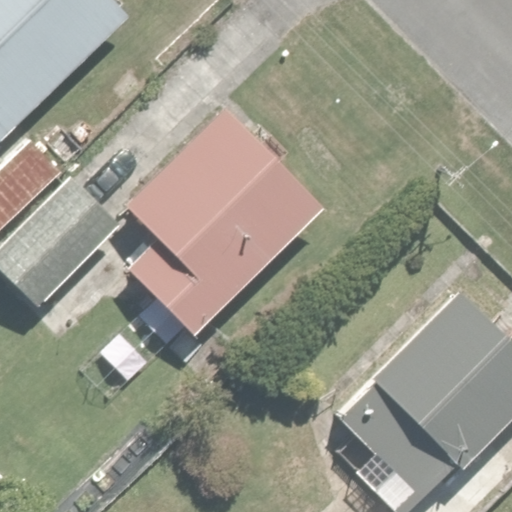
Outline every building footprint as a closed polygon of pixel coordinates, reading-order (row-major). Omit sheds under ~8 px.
[(0,0),(0,116),(5,113),(114,7),(106,0),(0,0)] [(315,193),(223,92),(113,192),(144,226),(115,252),(177,319),(315,193)] [(5,113),(0,116),(0,213),(54,162),(5,113)] [(54,162),(0,213),(0,272),(22,295),(107,214),(54,162)] [(511,294),(466,248),(449,265),(357,355),(366,364),(325,405),(372,453),(352,473),(390,511),(511,390),(511,294)] [(357,511),(345,502),(337,511),(357,511)]
